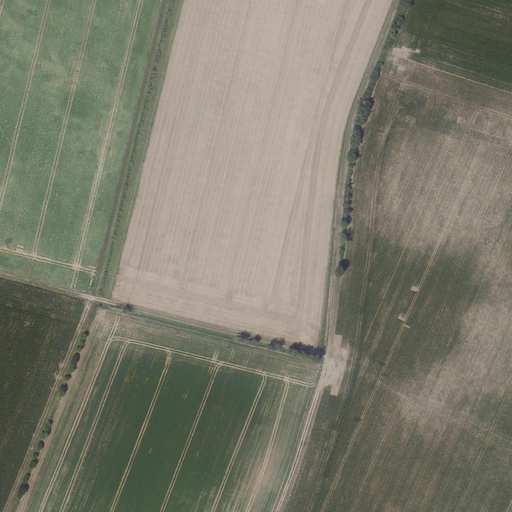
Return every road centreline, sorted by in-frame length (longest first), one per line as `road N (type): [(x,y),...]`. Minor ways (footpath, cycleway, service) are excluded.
road 1 (track): [(328,354),(350,136),(398,0)]
road 2 (track): [(0,273),(328,354)]
road 3 (track): [(278,511),(328,354)]
